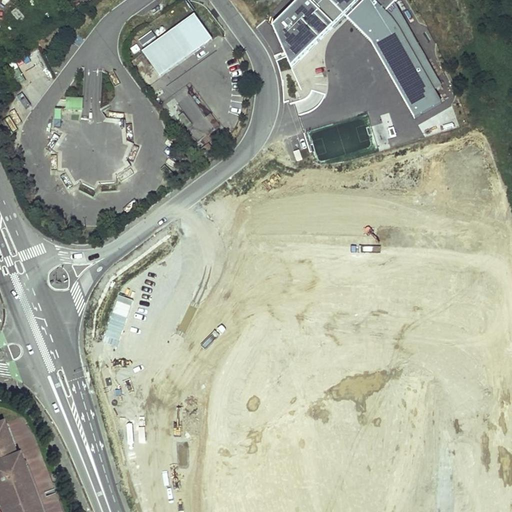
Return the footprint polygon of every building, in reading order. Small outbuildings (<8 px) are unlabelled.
[(360,0),(301,0),(273,28),(292,69),(345,16),(360,0)] [(360,0),(345,16),(347,18),(371,42),(415,119),(442,103),(435,91),(442,86),(394,3),(397,0),(360,0)] [(213,40),(195,16),(143,52),(161,77),(213,40)] [(152,30),(138,40),(142,46),(156,37),(152,30)] [(173,103),(196,142),(214,131),(191,92),(173,103)] [(68,100),(68,110),(83,110),(83,101),(68,100)] [(379,115),(382,122),(371,126),(377,144),(397,137),(388,112),(379,115)] [(313,136),(317,160),(345,154),(340,131),(313,136)] [(304,159),(301,150),(294,153),(297,161),(304,159)] [(411,361),(429,362),(429,348),(412,347),(411,361)] [(14,456),(4,429),(0,427),(0,508),(0,509),(2,508),(3,511),(38,511),(32,495),(27,496),(18,472),(23,470),(17,455),(14,456)] [(413,470),(423,467),(420,458),(410,460),(413,470)] [(249,481),(261,481),(260,465),(248,466),(249,481)] [(494,497),(505,497),(505,485),(493,486),(494,497)] [(439,487),(429,487),(430,500),(439,499),(439,487)]
